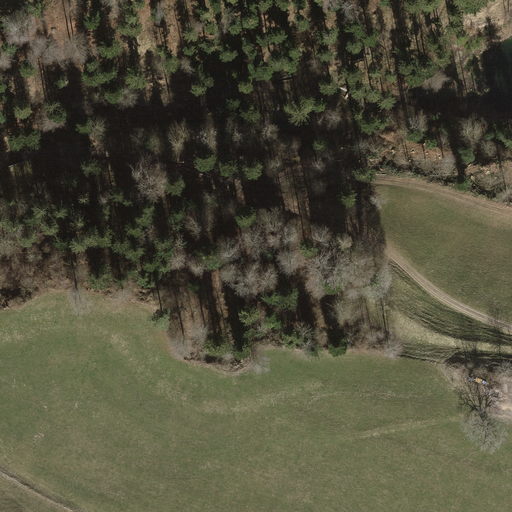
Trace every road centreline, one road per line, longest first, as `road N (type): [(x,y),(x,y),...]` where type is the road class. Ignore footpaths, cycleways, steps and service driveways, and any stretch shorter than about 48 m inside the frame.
road 1 (track): [(511,329),(444,298),(359,233),(114,147),(45,155)]
road 2 (track): [(288,80),(427,30),(438,0)]
